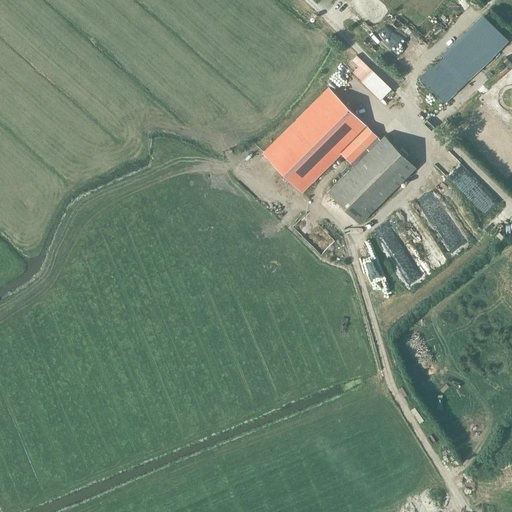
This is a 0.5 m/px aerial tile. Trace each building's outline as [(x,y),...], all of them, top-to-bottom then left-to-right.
[(464,32),(454,42),(418,77),(444,104),(480,69),(490,59),(464,32)] [(398,40),(394,44),(401,52),(405,48),(398,40)] [(431,53),(418,65),(422,69),(435,58),(431,53)] [(371,69),(357,55),(352,60),(358,66),(353,72),(361,80),(360,80),(380,100),(391,89),(372,69),(371,69)] [(380,139),(330,89),(264,154),(301,191),(340,152),(354,166),(328,192),(360,223),(416,167),(384,135),(380,139)] [(442,181),(453,184),(456,174),(444,171),(442,181)] [(417,197),(433,221),(451,210),(434,185),(417,197)] [(402,218),(416,241),(424,235),(410,213),(402,218)] [(424,254),(439,244),(432,235),(418,245),(424,254)] [(408,257),(412,262),(404,267),(411,278),(423,271),(412,254),(408,257)] [(461,462),(453,464),(455,472),(464,470),(461,462)]
